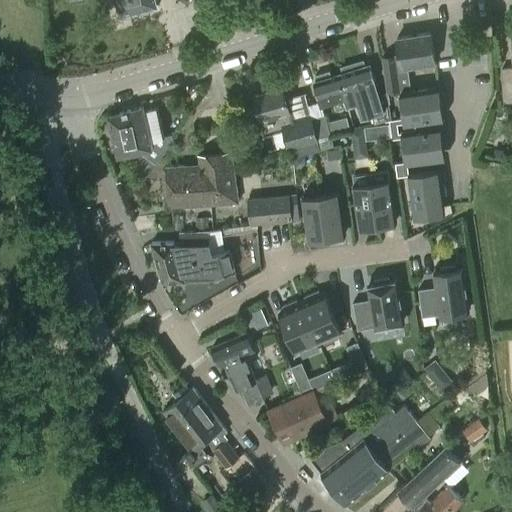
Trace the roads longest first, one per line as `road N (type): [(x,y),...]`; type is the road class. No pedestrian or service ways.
road 1 (tertiary): [(184,511),(101,336),(56,182),(41,95)]
road 2 (tertiary): [(68,99),(402,0)]
road 3 (residential): [(176,339),(107,214),(68,99)]
road 4 (residential): [(176,339),(309,260),(406,246)]
road 5 (residential): [(323,511),(176,339)]
